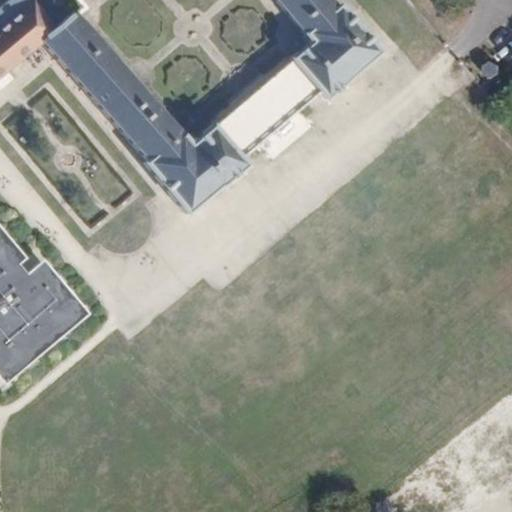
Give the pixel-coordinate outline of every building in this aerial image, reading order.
[(334,8),(327,0),(273,0),(309,44),(188,144),(74,14),(56,29),(41,42),(145,160),(142,162),(187,217),(246,169),(241,162),(318,98),(323,105),(380,57),(338,7),(334,8)] [(0,374),(69,318),(31,272),(22,279),(11,267),(0,253),(0,75),(41,42),(56,29),(34,3),(0,30),(0,374)] [(490,64),(482,69),(482,79),(491,83),(499,78),(499,68),(490,64)] [(0,242),(0,253),(11,267),(16,262),(0,242)] [(0,382),(78,319),(36,268),(31,272),(69,318),(0,374),(0,382)]
